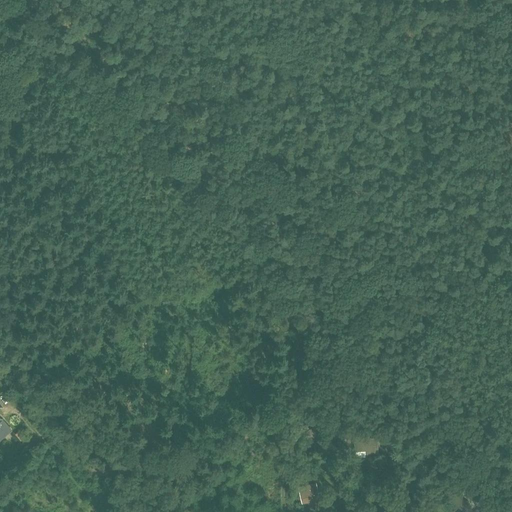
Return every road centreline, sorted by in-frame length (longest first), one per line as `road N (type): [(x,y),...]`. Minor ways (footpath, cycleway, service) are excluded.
road 1 (track): [(414,511),(396,286),(376,220),(174,10)]
road 2 (track): [(0,43),(49,98),(76,146),(117,280),(166,323),(180,347),(188,412),(210,446)]
road 3 (track): [(23,417),(97,499),(263,417),(282,418),(291,461),(285,511)]
